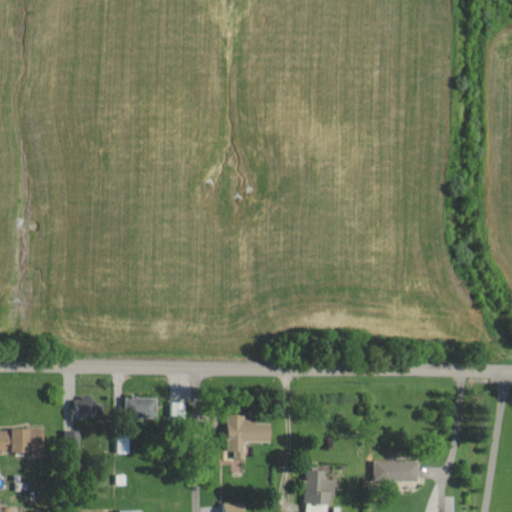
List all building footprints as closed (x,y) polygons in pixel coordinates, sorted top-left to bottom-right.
[(129,417),(159,417),(159,397),(129,396),(129,417)] [(97,415),(97,397),(78,398),(78,416),(97,415)] [(172,402),(171,415),(187,416),(187,402),(172,402)] [(274,442),(274,421),(247,421),(247,413),(230,413),(231,450),(226,450),(226,459),(248,458),(248,442),(274,442)] [(0,450),(45,451),(46,429),(0,427),(0,450)] [(414,481),(414,460),(373,461),(373,481),(414,481)] [(305,504),(315,505),(315,511),(318,511),(318,499),(306,499),(306,492),(333,493),(333,479),(323,479),(324,470),(305,470),(305,504)]
